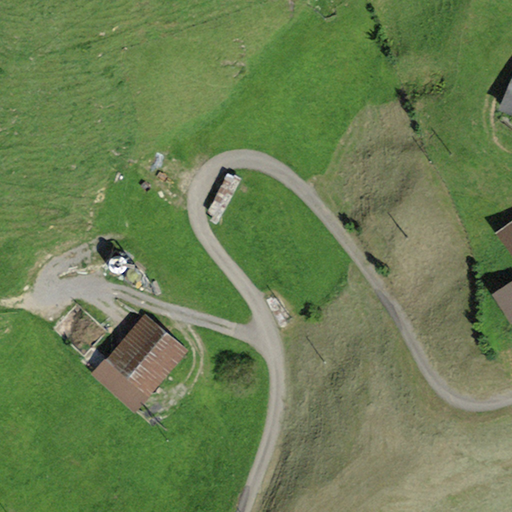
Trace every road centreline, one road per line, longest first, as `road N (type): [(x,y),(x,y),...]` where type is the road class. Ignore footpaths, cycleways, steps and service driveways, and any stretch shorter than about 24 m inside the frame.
road 1 (track): [(245,511),(274,424),(278,378),(247,297),(198,221),(202,178),(225,161),(260,162),(294,183),(358,255),(446,393),(476,403),(511,396)]
road 2 (track): [(269,341),(120,292),(72,290),(30,300)]
